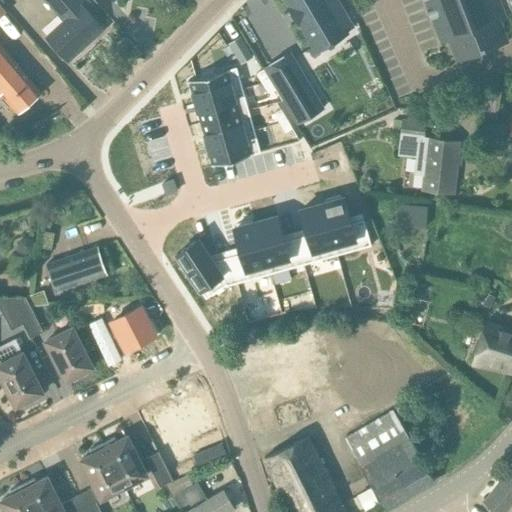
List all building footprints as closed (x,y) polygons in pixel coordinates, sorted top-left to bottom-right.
[(85,4),(82,0),(48,0),(66,20),(47,37),(68,59),(103,28),(84,6),(84,5),(85,4)] [(284,0),(287,5),(287,6),(299,26),(316,53),(350,32),(349,29),(355,26),(339,0),(284,0)] [(511,0),(426,0),(443,41),(449,38),(458,60),(509,41),(500,18),(507,16),(506,14),(511,11),(511,0)] [(0,43),(0,94),(1,93),(18,113),(42,93),(0,43)] [(291,50),(263,67),(298,124),(326,107),(308,79),(291,50)] [(259,64),(252,67),(256,76),(262,73),(259,64)] [(230,65),(193,77),(199,96),(236,84),(230,65)] [(262,74),(256,76),(259,85),(266,82),(262,74)] [(237,85),(199,96),(206,116),(243,104),(237,85)] [(484,88),(479,116),(497,119),(501,91),(484,88)] [(475,101),(459,105),(462,114),(478,110),(475,101)] [(243,105),(206,116),(212,136),(249,124),(243,105)] [(271,108),(266,110),(269,119),(275,117),(271,108)] [(275,118),(270,120),(274,130),(280,127),(275,118)] [(401,135),(424,137),(426,122),(402,119),(401,135)] [(249,125),(212,136),(218,155),(255,144),(249,125)] [(429,138),(423,188),(454,192),(460,141),(429,138)] [(337,178),(310,186),(324,226),(349,218),(337,178)] [(175,179),(162,183),(166,195),(178,191),(175,179)] [(310,186),(285,194),(299,235),(324,226),(310,186)] [(273,196),(247,206),(261,246),(287,238),(273,196)] [(247,206),(222,214),(236,255),(261,246),(247,206)] [(190,223),(168,240),(191,275),(214,259),(190,223)] [(48,242),(37,246),(42,258),(53,254),(48,242)] [(56,291),(107,274),(97,246),(47,264),(56,291)] [(476,275),(471,287),(483,291),(487,280),(476,275)] [(483,291),(479,305),(490,309),(495,295),(483,291)] [(0,308),(11,330),(23,324),(16,309),(29,303),(25,296),(0,296),(0,308)] [(16,309),(23,324),(30,338),(43,331),(29,303),(16,309)] [(140,306),(112,321),(127,349),(159,332),(152,318),(147,320),(140,306)] [(511,330),(485,323),(474,364),(511,374),(511,330)] [(74,381),(88,374),(86,370),(92,367),(72,327),(46,340),(66,380),(72,376),(74,381)] [(0,363),(0,373),(16,405),(22,402),(25,406),(38,399),(36,395),(42,392),(23,353),(0,363)] [(170,448),(212,426),(197,397),(181,405),(180,403),(171,408),(172,410),(155,418),(166,439),(155,445),(166,466),(177,461),(170,448)] [(344,437),(372,486),(382,502),(386,508),(435,480),(393,408),(344,437)] [(124,486),(147,475),(127,435),(117,441),(115,437),(102,443),(124,486)] [(345,511),(308,436),(264,458),(290,511),(345,511)] [(95,486),(78,495),(86,511),(101,511),(95,501),(124,486),(102,443),(90,449),(92,454),(81,459),(95,486)] [(145,458),(159,486),(172,479),(158,451),(145,458)] [(511,465),(485,500),(499,511),(503,511),(511,501),(511,465)] [(61,503),(47,476),(37,482),(34,477),(22,484),(36,511),(86,511),(78,495),(61,503)] [(197,481),(173,496),(183,511),(226,511),(235,507),(224,489),(208,498),(197,481)] [(1,500),(7,511),(36,511),(22,484),(9,490),(12,495),(1,500)] [(372,486),(357,494),(365,509),(366,510),(382,502),(372,486)]
